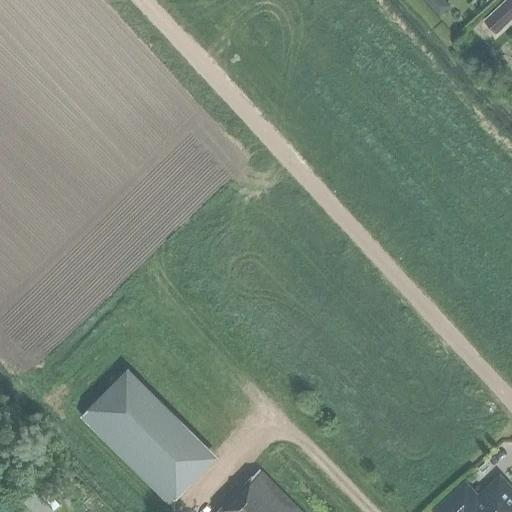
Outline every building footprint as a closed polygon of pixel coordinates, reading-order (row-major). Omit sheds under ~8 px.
[(508,0),(487,21),(498,33),(511,18),(511,2),(510,0),(508,0)] [(446,2),(436,12),(440,17),(451,7),(446,2)] [(82,418),(171,506),(217,460),(128,372),(82,418)] [(300,511),(259,472),(220,511),(300,511)] [(511,511),(511,492),(500,480),(472,506),(459,492),(437,511),(511,511)] [(47,495),(42,500),(53,511),(58,506),(47,495)]
